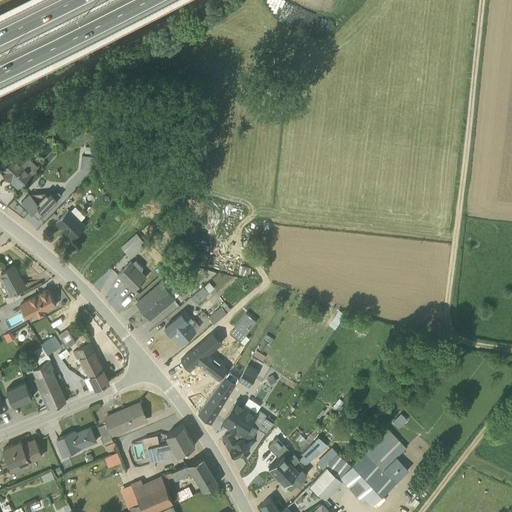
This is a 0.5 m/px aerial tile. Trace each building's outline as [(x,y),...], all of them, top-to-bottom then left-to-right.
[(51,120),(43,117),(39,127),(47,129),(51,120)] [(32,158),(22,148),(17,153),(15,151),(1,167),(11,177),(17,183),(32,168),(27,163),(32,158)] [(30,189),(21,198),(38,215),(61,192),(58,189),(30,189)] [(84,213),(75,203),(70,207),(68,206),(56,219),(73,235),(85,223),(80,217),(84,213)] [(111,214),(76,247),(85,256),(120,223),(111,214)] [(143,238),(136,230),(120,243),(130,255),(143,244),(140,241),(143,238)] [(104,268),(122,252),(114,243),(96,259),(104,268)] [(208,250),(185,245),(182,256),(205,262),(208,250)] [(134,255),(117,272),(123,277),(125,276),(134,285),(146,273),(141,267),(143,264),(134,255)] [(115,264),(119,269),(126,261),(122,257),(115,264)] [(250,265),(242,262),(240,271),(248,273),(250,265)] [(13,263),(0,269),(0,275),(8,291),(4,293),(7,298),(13,295),(13,293),(19,290),(17,286),(24,283),(13,263)] [(175,294),(179,290),(166,275),(162,278),(160,277),(135,299),(150,317),(176,295),(175,294)] [(190,294),(196,300),(209,290),(208,289),(214,285),(209,279),(203,284),(203,283),(190,294)] [(41,289),(19,301),(26,313),(31,310),(33,313),(56,301),(48,286),(46,287),(45,286),(41,289)] [(207,314),(213,320),(230,306),(224,299),(220,302),(221,303),(207,314)] [(173,333),(193,317),(185,307),(182,310),(181,309),(163,323),(163,324),(170,332),(171,331),(173,333)] [(245,310),(229,330),(239,338),(255,318),(245,310)] [(193,317),(173,333),(179,342),(195,328),(195,327),(198,324),(195,320),(196,319),(193,316),(193,317)] [(71,323),(57,331),(66,345),(70,342),(72,345),(78,341),(76,338),(76,339),(71,331),(75,329),(71,323)] [(4,332),(7,338),(15,334),(11,328),(4,332)] [(225,372),(228,367),(208,351),(221,339),(212,329),(180,356),(189,367),(198,359),(218,376),(219,375),(221,377),(225,372)] [(61,342),(54,331),(41,339),(48,350),(61,342)] [(267,339),(263,337),(258,345),(262,348),(267,339)] [(89,339),(73,348),(77,355),(79,354),(89,373),(102,366),(89,339)] [(48,405),(65,398),(52,366),(52,364),(53,364),(49,355),(50,355),(42,342),(32,348),(40,360),(32,365),(35,374),(34,374),(48,405)] [(265,353),(256,347),(253,352),(262,357),(265,353)] [(258,367),(247,360),(237,376),(248,383),(258,367)] [(178,372),(183,385),(201,377),(196,365),(178,372)] [(95,384),(96,386),(108,379),(102,366),(89,373),(84,376),(90,387),(95,384)] [(276,378),(272,371),(266,374),(270,381),(276,378)] [(210,418),(235,378),(225,372),(221,377),(198,408),(210,418)] [(25,377),(6,385),(11,396),(13,401),(17,399),(32,393),(25,377)] [(260,402),(248,394),(244,401),(235,396),(221,419),(228,424),(229,424),(234,428),(222,435),(226,442),(242,433),(257,410),(256,409),(260,402)] [(104,414),(112,432),(146,417),(139,399),(104,414)] [(266,430),(274,417),(259,407),(242,433),(226,442),(228,446),(229,446),(233,453),(240,450),(240,451),(250,446),(249,445),(252,439),(251,436),(258,425),(266,430)] [(407,416),(400,410),(392,419),(399,425),(407,416)] [(112,437),(105,420),(97,423),(104,441),(112,437)] [(177,452),(194,442),(182,421),(165,432),(169,438),(147,443),(150,457),(171,453),(176,450),(177,452)] [(318,432),(324,426),(318,421),(305,436),(296,427),(289,434),(297,445),(292,449),(277,433),(268,442),(278,454),(268,463),(278,473),(318,432)] [(62,452),(97,438),(90,422),(76,427),(75,426),(55,435),(62,452)] [(336,449),(308,481),(309,480),(325,495),(342,477),(361,497),(365,494),(372,501),(408,466),(396,453),(406,443),(385,422),(350,461),(336,449)] [(302,465),(327,442),(318,432),(278,473),(284,480),(282,484),(285,487),(289,486),(307,470),(302,465)] [(13,469),(23,464),(21,461),(42,452),(34,434),(22,439),(21,437),(3,444),(13,469)] [(113,438),(104,441),(108,449),(116,445),(113,438)] [(202,487),(217,480),(202,454),(161,472),(173,498),(180,494),(174,482),(171,483),(168,475),(173,473),(175,477),(187,471),(190,475),(193,473),(202,487)] [(54,473),(51,465),(40,470),(43,478),(54,473)] [(173,498),(161,472),(158,472),(142,479),(140,475),(130,479),(131,481),(125,484),(129,491),(134,489),(139,500),(133,502),(128,503),(132,511),(139,511),(144,511),(173,498)] [(189,483),(179,487),(183,495),(192,491),(189,483)] [(270,493),(260,501),(268,511),(294,511),(286,501),(280,506),(270,493)] [(306,511),(333,511),(321,498),(306,511)] [(177,511),(173,501),(147,511),(177,511)]
